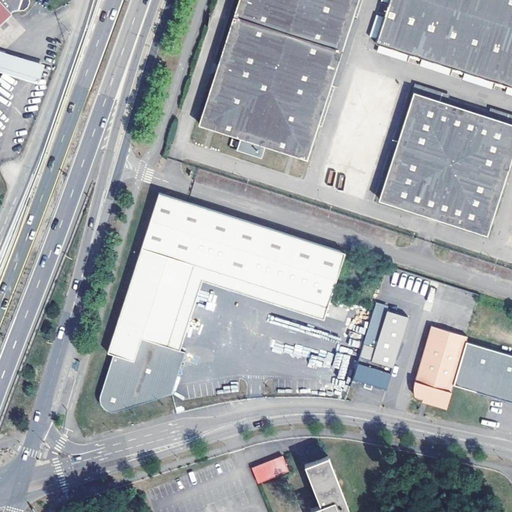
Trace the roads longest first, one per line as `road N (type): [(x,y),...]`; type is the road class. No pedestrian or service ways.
road 1 (motorway): [(0,382),(107,95)]
road 2 (secondary): [(81,277),(171,0)]
road 3 (residential): [(229,424),(272,414),(346,414),(511,450)]
road 4 (trunk): [(81,277),(155,0)]
road 5 (secondary): [(87,0),(0,232)]
road 6 (motorway): [(81,86),(0,300)]
road 7 (residential): [(17,496),(229,424)]
road 8 (secondary): [(39,420),(81,277)]
road 9 (residential): [(229,424),(107,449)]
